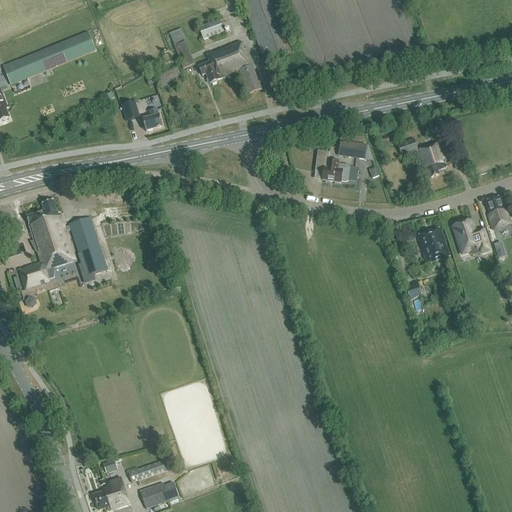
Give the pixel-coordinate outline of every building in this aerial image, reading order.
[(264,60),(295,49),(276,0),(251,0),(243,3),(264,60)] [(198,29),(203,41),(224,33),(219,20),(198,29)] [(12,86),(96,52),(89,33),(4,67),(12,86)] [(175,47),(184,70),(195,65),(186,43),(175,47)] [(210,85),(225,79),(224,77),(239,71),(248,95),(262,90),(254,70),(255,69),(251,58),(247,59),(240,43),(207,56),(210,63),(199,67),(202,77),(206,75),(210,85)] [(8,110),(0,88),(0,121),(10,118),(7,110),(8,110)] [(109,102),(114,99),(111,94),(106,96),(109,102)] [(161,95),(137,100),(139,112),(163,106),(161,95)] [(136,102),(122,106),(126,122),(134,119),(131,110),(137,108),(136,102)] [(143,120),(146,132),(163,128),(159,116),(157,110),(149,112),(151,118),(143,120)] [(419,151),(415,139),(399,145),(403,157),(419,151)] [(374,162),(369,147),(367,147),(341,143),(339,153),(363,156),(362,160),(374,162)] [(438,172),(447,169),(444,160),(445,160),(440,144),(419,151),(425,169),(427,169),(431,179),(439,176),(438,172)] [(339,165),(339,162),(328,160),(329,153),(318,152),(315,170),(324,171),(323,182),(341,184),(341,182),(347,183),(348,181),(350,169),(349,167),(339,165)] [(370,171),(373,179),(379,177),(376,169),(370,171)] [(488,216),(492,231),(511,225),(507,210),(504,211),(500,198),(486,203),(490,215),(488,216)] [(47,274),(50,273),(50,269),(76,261),(67,232),(72,231),(87,277),(108,271),(91,219),(70,225),(70,226),(65,228),(61,214),(58,215),(53,201),(43,204),(45,211),(27,217),(41,263),(19,270),(25,290),(49,283),(47,274)] [(472,221),(453,228),(462,256),(472,252),(471,251),(480,248),(482,254),(491,251),(484,230),(476,233),(472,221)] [(427,266),(450,258),(440,229),(418,237),(427,266)] [(155,260),(150,250),(146,252),(149,261),(149,262),(153,261),(155,260)] [(443,270),(446,277),(454,274),(452,267),(443,270)] [(408,288),(411,299),(422,295),(418,285),(408,288)] [(163,463),(136,472),(129,475),(133,485),(166,472),(163,463)] [(105,493),(94,497),(99,511),(110,508),(111,511),(130,505),(123,483),(104,490),(105,493)] [(174,484),(165,487),(164,485),(141,493),(147,511),(179,499),(174,484)]
